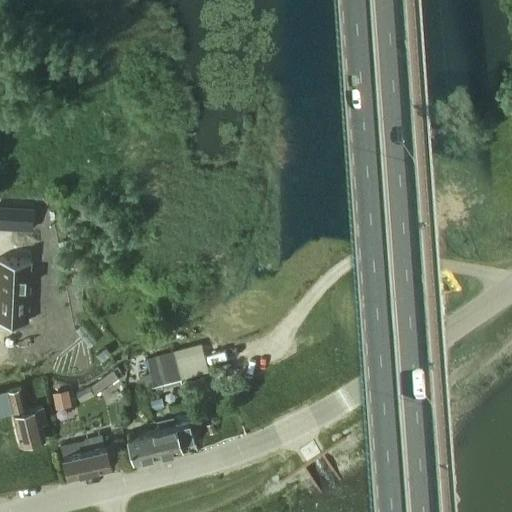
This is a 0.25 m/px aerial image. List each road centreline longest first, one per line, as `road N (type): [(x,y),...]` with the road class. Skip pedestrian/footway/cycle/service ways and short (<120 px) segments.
road 1 (unclassified): [(27,511),(283,435),(373,387),(511,292)]
road 2 (primary): [(433,511),(394,0)]
road 3 (primary): [(364,0),(403,511)]
road 4 (track): [(200,362),(259,347),(335,275),(370,256)]
